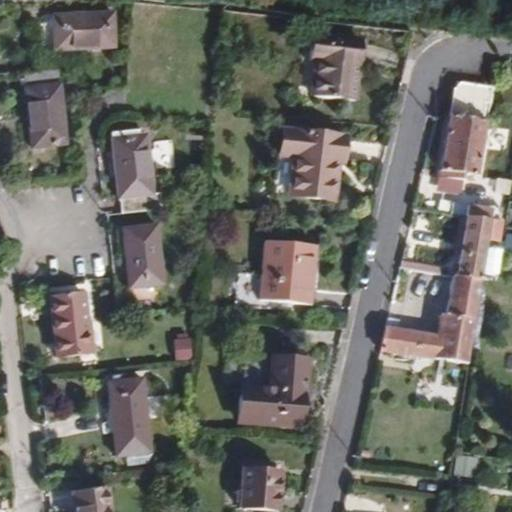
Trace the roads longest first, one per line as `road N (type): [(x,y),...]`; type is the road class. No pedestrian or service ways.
road 1 (residential): [(323,511),(416,84),(430,61),(457,53),(511,57)]
road 2 (residential): [(0,313),(23,511)]
